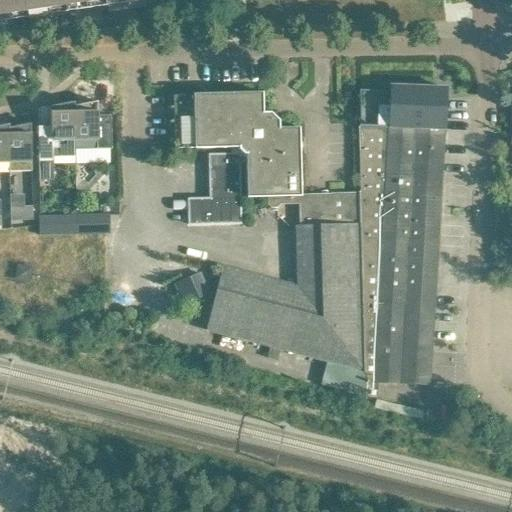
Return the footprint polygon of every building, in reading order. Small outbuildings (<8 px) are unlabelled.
[(0,0),(0,21),(147,0),(146,0),(0,0)] [(367,0),(368,5),(369,15),(377,14),(379,14),(388,12),(387,3),(386,0),(367,0)] [(358,126),(358,128),(444,131),(445,100),(446,88),(436,88),(390,87),(390,92),(359,91),(360,126),(358,126)] [(280,205),(298,205),(300,205),(300,195),(299,128),(279,129),(279,122),(270,113),(262,113),(262,93),(193,95),(193,96),(173,97),(174,149),(230,147),(230,153),(208,154),(208,198),(187,198),(187,226),(242,225),(240,165),(247,165),(247,197),(267,197),(267,205),(271,209),(277,209),(280,205)] [(74,103),(73,103),(74,150),(75,150),(111,150),(110,116),(97,116),(97,102),(74,107),(74,103)] [(74,150),(73,103),(49,107),(50,128),(37,128),(38,181),(40,181),(40,180),(53,180),(52,158),(75,157),(75,150),(74,150)] [(8,125),(9,172),(31,172),(30,124),(8,129),(8,125)] [(8,125),(0,126),(0,172),(9,172),(8,125)] [(360,193),(365,373),(365,390),(377,391),(377,382),(429,385),(444,131),(358,128),(359,193),(360,193)] [(300,205),(298,205),(299,226),(294,226),(296,287),(222,267),(205,331),(329,363),(339,366),(357,371),(363,372),(363,373),(365,373),(360,193),(359,193),(300,195),(300,205)] [(32,220),(32,208),(21,208),(21,220),(32,220)] [(77,216),(76,216),(76,235),(110,234),(109,215),(77,216)] [(76,216),(58,216),(58,236),(76,235),(76,216)] [(494,251),(493,264),(511,258),(511,252),(510,246),(494,251)] [(177,285),(187,305),(211,294),(201,273),(177,285)] [(77,328),(101,334),(104,321),(80,315),(77,328)]
